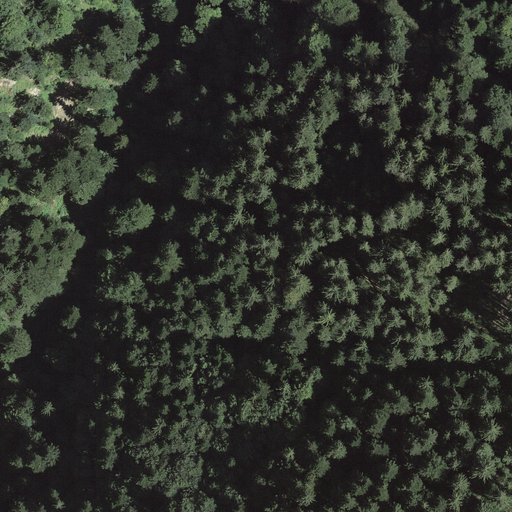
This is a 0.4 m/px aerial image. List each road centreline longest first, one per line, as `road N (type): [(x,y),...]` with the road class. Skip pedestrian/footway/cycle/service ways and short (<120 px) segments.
road 1 (track): [(387,107),(367,148),(357,271),(446,370),(327,484),(318,511)]
road 2 (track): [(0,204),(172,53)]
